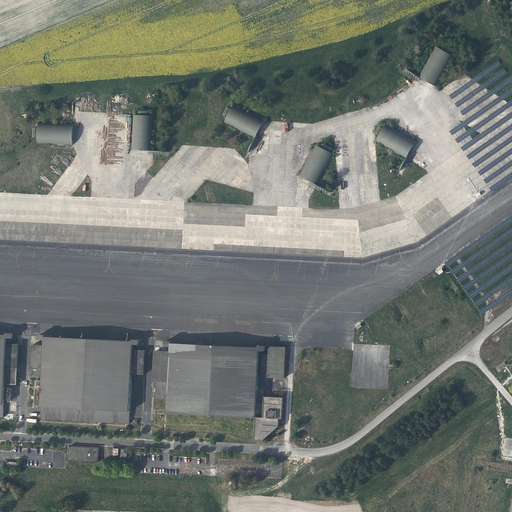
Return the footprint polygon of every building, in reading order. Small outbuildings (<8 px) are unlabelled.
[(434,47),(418,77),(434,86),(451,56),(434,47)] [(224,122),(255,138),(263,121),(232,105),(224,122)] [(133,114),(131,150),(151,151),(152,115),(133,114)] [(73,144),(73,126),(38,125),(37,144),(73,144)] [(375,141),(405,158),(414,142),(384,125),(375,141)] [(316,145),(299,176),(316,185),(332,154),(316,145)] [(138,345),(46,339),(41,419),(133,424),(138,345)] [(258,350),(172,345),(168,410),(255,415),(258,350)] [(268,354),(261,354),(260,377),(283,379),(285,347),(268,346),(268,354)] [(263,419),(255,418),(254,441),(261,441),(278,427),(278,419),(281,419),(281,399),(263,398),(263,419)]
